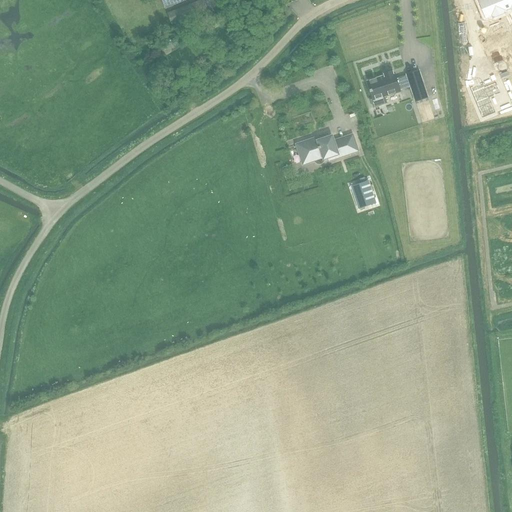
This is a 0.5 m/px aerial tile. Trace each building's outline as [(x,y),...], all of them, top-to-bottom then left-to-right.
[(161,0),(165,8),(185,0),(161,0)] [(204,0),(200,0),(167,13),(171,24),(195,14),(196,15),(208,10),(204,0)] [(205,0),(209,9),(226,4),(224,0),(205,0)] [(511,0),(480,0),(487,16),(493,13),(494,16),(506,11),(505,9),(511,5),(511,0)] [(217,20),(209,25),(212,30),(220,25),(217,20)] [(511,28),(511,26),(480,36),(491,69),(511,62),(511,28)] [(201,28),(190,33),(193,40),(205,35),(201,28)] [(384,76),(367,81),(373,100),(371,101),(373,107),(387,103),(385,96),(401,91),(402,91),(411,88),(415,101),(428,97),(419,70),(406,75),(407,76),(396,79),(394,72),(393,73),(392,71),(384,74),(384,76)] [(483,82),(470,87),(481,117),(494,112),(488,97),(500,93),(495,82),(484,86),(483,82)] [(328,157),(329,160),(357,151),(352,135),(333,141),(332,136),(322,139),(321,137),(297,145),(303,164),(314,160),(315,161),(317,163),(319,163),(322,163),(323,161),(324,159),(328,157)] [(368,180),(352,186),(359,206),(360,209),(376,203),(375,203),(375,201),(368,180)]
